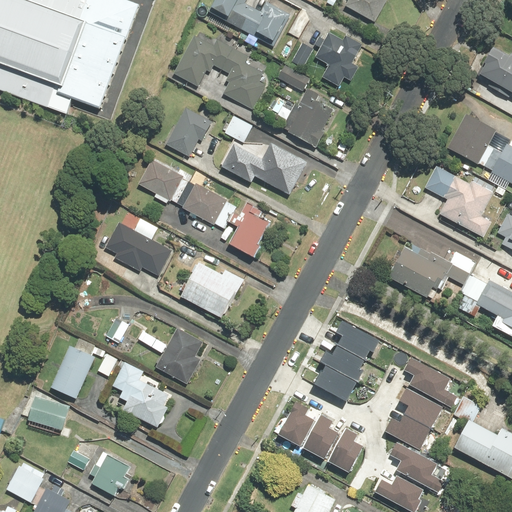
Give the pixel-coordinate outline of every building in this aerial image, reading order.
[(0,0),(0,91),(72,118),(78,104),(102,113),(142,4),(130,0),(0,0)] [(222,0),(219,7),(231,13),(228,19),(258,34),(260,29),(279,39),(293,13),(275,4),(270,14),(248,3),(249,0),(222,0)] [(352,0),(349,7),(376,22),(387,0),(352,0)] [(349,41),(335,33),(321,58),(333,64),(326,76),(343,86),(350,73),(357,77),(375,43),(354,32),(349,41)] [(269,76),(248,65),(252,57),(220,40),(216,48),(197,38),(178,74),(200,85),(212,62),(233,73),(229,81),(232,83),(226,94),(256,109),(266,91),(262,89),(269,76)] [(308,69),(316,50),(304,45),(296,63),(308,69)] [(511,56),(495,46),(485,62),(489,64),(483,74),(511,90),(511,56)] [(288,67),(281,79),(306,93),(313,81),(288,67)] [(320,146),(338,111),(317,100),(320,95),(312,91),(304,106),(308,108),(295,133),(320,146)] [(216,122),(187,108),(169,143),(192,155),(202,136),(207,139),(216,122)] [(500,127),(470,111),(451,147),(482,163),(500,127)] [(238,117),(228,134),(246,144),(255,128),(238,117)] [(313,162),(275,142),(266,158),(238,143),(225,167),(257,183),(260,176),(295,194),(313,162)] [(511,145),(510,145),(496,174),(511,181),(511,145)] [(174,203),(174,202),(186,208),(185,210),(217,226),(218,225),(227,230),(231,223),(242,229),(233,245),(260,259),(267,247),(264,246),(275,224),(263,217),(265,212),(257,208),(258,207),(251,203),(244,217),(236,213),(239,208),(230,203),(231,201),(199,184),(198,185),(196,184),(191,182),(194,176),(183,170),(182,172),(157,159),(143,186),(159,195),(157,198),(170,205),(171,202),(174,203)] [(487,236),(496,220),(484,214),(498,187),(478,176),(475,182),(441,165),(430,187),(452,199),(444,214),(487,236)] [(511,208),(501,230),(509,235),(506,241),(511,244),(511,208)] [(177,250),(122,221),(109,245),(119,250),(117,256),(145,271),(148,266),(164,274),(177,250)] [(413,244),(397,277),(441,299),(452,275),(468,283),(479,261),(459,251),(453,263),(413,244)] [(204,261),(186,295),(229,317),(249,278),(228,267),(225,273),(204,261)] [(511,290),(492,281),(482,304),(510,317),(508,321),(511,322),(511,290)] [(131,326),(118,319),(109,337),(121,344),(131,326)] [(377,353),(383,342),(346,322),(340,333),(344,335),(339,344),(367,359),(371,350),(377,353)] [(206,344),(179,330),(158,368),(191,385),(202,364),(197,361),(206,344)] [(329,349),(323,361),(328,364),(360,381),(366,370),(362,368),(367,359),(339,344),(335,352),(329,349)] [(73,345),(56,387),(81,397),(98,356),(73,345)] [(413,371),(408,380),(452,405),(458,393),(444,385),(450,375),(410,353),(403,366),(413,371)] [(120,360),(109,355),(101,372),(112,377),(120,360)] [(178,397),(153,384),(155,380),(146,375),(148,371),(130,361),(117,385),(128,390),(125,396),(134,401),(130,409),(163,426),(178,397)] [(322,369),(315,383),(350,401),(360,381),(328,364),(325,371),(322,369)] [(410,405),(405,414),(432,428),(444,406),(409,387),(402,400),(410,405)] [(75,405),(40,397),(34,422),(69,430),(75,405)] [(299,398),(281,432),(303,443),(317,417),(307,411),(311,404),(299,398)] [(323,411),(305,445),(326,457),(341,430),(331,425),(335,418),(323,411)] [(395,417),(388,430),(422,448),(432,428),(405,414),(402,420),(395,417)] [(476,420),(462,448),(511,473),(511,430),(509,428),(505,435),(476,420)] [(347,426),(329,460),(351,471),(365,445),(355,439),(359,432),(347,426)] [(365,426),(359,436),(374,446),(380,436),(365,426)] [(401,459),(396,468),(440,492),(447,481),(433,473),(438,463),(398,440),(391,453),(401,459)] [(75,451),(70,462),(86,470),(91,460),(75,451)] [(112,454),(98,481),(119,493),(124,486),(130,489),(136,479),(129,476),(134,466),(112,454)] [(25,461),(10,488),(36,501),(51,474),(25,461)] [(384,476),(377,490),(415,511),(422,498),(419,497),(425,487),(398,473),(394,481),(384,476)] [(333,511),(340,499),(312,484),(307,493),(301,490),(294,504),(301,507),(298,511),(333,511)] [(38,511),(40,511),(69,511),(76,499),(52,486),(38,511)]
